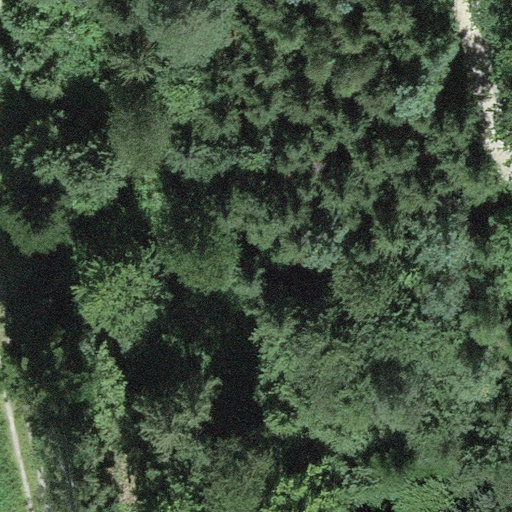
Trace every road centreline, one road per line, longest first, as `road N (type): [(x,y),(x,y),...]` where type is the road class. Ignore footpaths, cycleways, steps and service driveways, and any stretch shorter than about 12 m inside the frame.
road 1 (track): [(44,511),(0,330)]
road 2 (track): [(511,138),(503,122),(489,0)]
